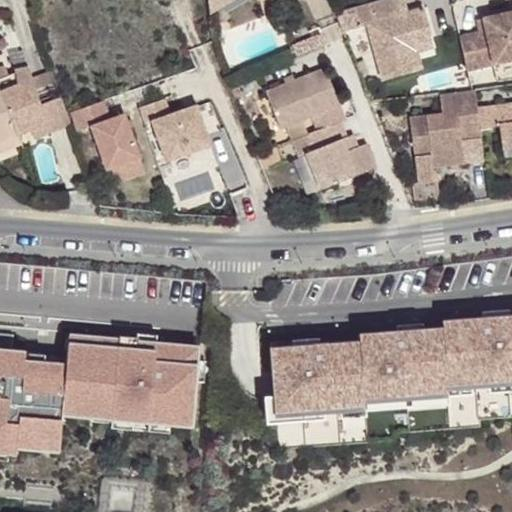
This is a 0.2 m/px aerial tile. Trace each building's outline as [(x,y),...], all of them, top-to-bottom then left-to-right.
[(209,0),(211,11),(232,0),(209,0)] [(398,0),(383,0),(335,14),(342,33),(368,26),(382,82),(421,70),(416,53),(414,43),(431,38),(424,10),(409,14),(403,15),(398,0)] [(405,0),(398,0),(403,15),(409,14),(405,0)] [(480,32),(460,37),(467,71),(511,61),(511,13),(484,20),(486,31),(480,32)] [(484,20),(478,21),(480,32),(486,31),(484,20)] [(431,38),(414,43),(416,53),(434,48),(431,38)] [(0,66),(0,79),(9,76),(5,66),(0,66)] [(0,94),(17,135),(47,124),(32,78),(29,67),(14,70),(15,73),(18,85),(0,94)] [(266,92),(280,130),(311,118),(317,132),(331,125),(342,122),(346,119),(341,107),(340,107),(325,68),(294,81),(285,84),(266,92)] [(47,124),(31,130),(35,140),(71,125),(66,112),(52,71),(32,78),(47,124)] [(0,79),(0,92),(0,94),(18,85),(15,73),(9,76),(0,79)] [(283,79),(285,84),(294,81),(292,75),(283,79)] [(471,91),(439,95),(441,114),(410,119),(418,183),(411,184),(413,201),(439,198),(435,171),(432,171),(432,167),(463,164),(484,162),(475,90),(471,91)] [(0,142),(17,135),(0,94),(0,93),(0,142)] [(163,99),(137,108),(142,124),(151,121),(164,160),(209,145),(195,106),(169,116),(163,99)] [(499,127),(502,150),(511,148),(511,104),(492,107),(495,128),(499,127)] [(492,107),(478,108),(481,130),(495,128),(492,107)] [(123,115),(91,127),(107,169),(138,157),(123,115)] [(342,122),(331,125),(338,141),(348,137),(342,122)] [(306,155),(320,190),(375,169),(365,144),(359,147),(353,149),(348,137),(338,141),(331,125),(317,132),(293,141),(300,158),(306,155)] [(0,154),(21,146),(17,135),(0,142),(0,154)] [(354,135),(348,137),(353,149),(359,147),(354,135)] [(256,156),(262,171),(281,163),(275,148),(256,156)] [(479,309),(480,316),(507,314),(506,306),(479,309)] [(511,313),(507,314),(480,316),(441,320),(441,326),(412,329),(395,330),(357,334),(357,341),(317,345),(291,347),(290,340),(269,341),(274,398),(276,422),(278,448),(394,438),(394,430),(479,424),(479,417),(511,414),(511,313)] [(394,316),(395,330),(412,329),(411,315),(394,316)] [(291,347),(317,345),(315,325),(298,326),(299,339),(290,340),(291,347)] [(13,334),(0,333),(0,450),(9,451),(17,452),(17,447),(18,437),(40,439),(39,449),(59,450),(63,414),(93,417),(93,412),(113,413),(112,419),(134,421),(134,429),(170,433),(171,424),(192,426),(196,381),(198,360),(199,347),(157,344),(137,342),(119,340),(118,349),(98,348),(99,343),(69,340),(67,365),(44,363),(25,361),(26,352),(11,351),(13,334)] [(137,342),(157,344),(158,335),(138,334),(137,342)] [(118,349),(119,340),(99,339),(99,343),(98,348),(118,349)] [(45,354),(26,352),(25,361),(44,363),(45,354)] [(198,360),(196,381),(205,382),(207,361),(198,360)] [(276,422),(274,398),(265,398),(267,423),(276,422)] [(113,413),(93,412),(93,417),(93,421),(112,422),(111,427),(134,429),(134,421),(112,419),(113,413)] [(40,439),(18,437),(17,447),(39,449),(40,439)] [(9,451),(0,450),(0,459),(8,461),(9,451)]
